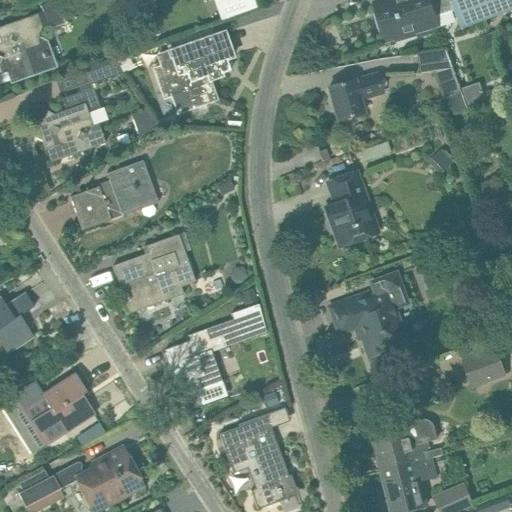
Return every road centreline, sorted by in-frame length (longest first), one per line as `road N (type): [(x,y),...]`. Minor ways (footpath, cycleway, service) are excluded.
road 1 (unclassified): [(332,511),(264,232),(259,150),(272,68),(300,0)]
road 2 (unclassified): [(218,511),(0,171)]
